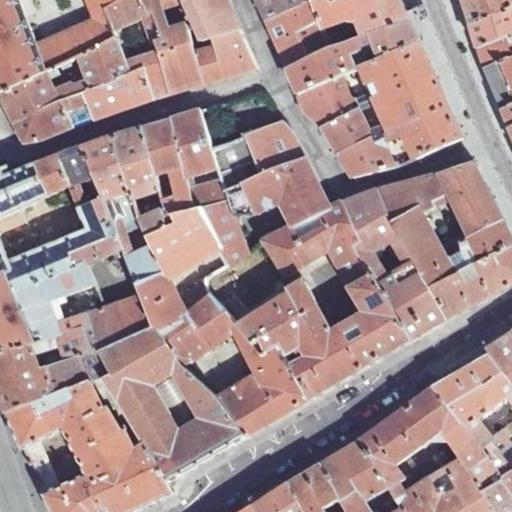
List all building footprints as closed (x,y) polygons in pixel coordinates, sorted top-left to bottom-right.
[(0,0),(0,95),(2,95),(56,71),(78,61),(119,43),(116,35),(107,13),(116,8),(124,2),(125,0),(0,0)] [(155,49),(157,48),(157,46),(164,43),(154,17),(148,20),(140,0),(125,0),(124,2),(116,8),(107,13),(116,35),(143,22),(155,49)] [(154,17),(164,12),(179,5),(186,3),(189,2),(196,0),(140,0),(148,20),(154,17)] [(196,0),(189,2),(203,43),(243,31),(229,0),(196,0)] [(269,23),(308,7),(306,1),(305,0),(258,0),(265,16),(269,23)] [(317,3),(328,31),(350,22),(360,28),(365,41),(372,38),(412,24),(400,0),(344,0),(332,5),(329,0),(323,0),(319,2),(317,3)] [(511,0),(463,0),(472,26),(511,7),(511,0)] [(328,31),(317,3),(308,7),(269,23),(283,52),(291,72),(336,52),(328,31)] [(511,7),(472,26),(480,49),(511,38),(511,7)] [(160,53),(172,96),(205,86),(192,47),(186,28),(172,33),(164,12),(154,17),(164,43),(157,46),(157,48),(160,53)] [(412,24),(372,38),(374,44),(379,54),(369,59),(371,65),(421,45),(417,35),(412,24)] [(192,47),(205,86),(260,70),(251,49),(243,31),(203,43),(192,47)] [(359,43),(361,49),(374,44),(372,38),(365,41),(359,43)] [(511,38),(480,49),(484,63),(497,95),(511,128),(511,38)] [(15,120),(17,125),(37,115),(86,96),(147,72),(143,60),(128,66),(119,43),(78,61),(87,84),(75,89),(71,87),(56,93),(52,83),(59,79),(56,71),(2,95),(15,120)] [(361,49),(359,43),(342,49),(336,52),(291,72),(308,116),(326,131),(355,180),(394,170),(385,151),(389,143),(393,142),(389,133),(374,140),(361,112),(362,111),(360,104),(351,101),(341,78),(359,70),(354,60),(361,57),(362,51),(361,49)] [(421,45),(371,65),(361,70),(389,133),(393,142),(407,136),(418,161),(464,141),(450,110),(421,45)] [(147,72),(155,101),(172,96),(160,53),(143,60),(147,72)] [(147,72),(86,96),(97,121),(127,111),(155,101),(147,72)] [(90,110),(95,122),(97,121),(86,96),(37,115),(17,125),(21,133),(26,142),(29,145),(44,142),(75,130),(70,117),(90,110)] [(70,117),(75,130),(81,128),(95,122),(90,110),(70,117)] [(176,120),(171,121),(190,181),(220,171),(214,152),(202,115),(203,111),(176,120)] [(149,128),(143,130),(150,150),(158,177),(177,171),(181,183),(178,184),(177,189),(180,199),(172,202),(167,186),(161,188),(162,191),(167,209),(163,211),(171,230),(178,226),(176,217),(198,210),(192,191),(190,181),(171,121),(149,128)] [(287,126),(214,152),(220,171),(223,180),(227,191),(252,182),(245,162),(260,158),(267,176),(307,161),(293,135),(287,126)] [(118,137),(113,139),(135,201),(162,191),(161,188),(158,177),(150,150),(143,130),(118,137)] [(104,200),(119,238),(126,236),(143,229),(144,228),(142,220),(135,201),(113,139),(89,148),(84,150),(104,200)] [(49,200),(74,189),(82,186),(91,182),(100,202),(104,200),(84,150),(56,160),(36,167),(49,200)] [(328,203),(307,161),(267,176),(252,182),(227,191),(230,199),(202,209),(222,248),(219,251),(228,265),(249,252),(237,217),(257,216),(282,205),(294,228),(332,210),(328,203)] [(414,184),(380,192),(401,239),(415,262),(422,274),(449,262),(425,215),(437,209),(434,203),(451,195),(454,201),(473,239),(506,222),(493,196),(479,170),(476,164),(414,184)] [(0,166),(0,268),(2,267),(11,289),(88,266),(119,254),(121,259),(127,256),(119,238),(104,200),(100,202),(90,206),(82,210),(90,231),(9,263),(0,242),(0,220),(49,200),(36,167),(12,176),(9,167),(1,170),(0,166)] [(223,180),(192,191),(198,210),(202,209),(230,199),(227,191),(223,180)] [(90,206),(82,186),(74,189),(82,210),(90,206)] [(380,192),(345,203),(411,342),(443,323),(449,319),(430,288),(422,274),(415,262),(390,277),(376,254),(401,239),(380,192)] [(345,203),(332,210),(294,228),(265,242),(286,277),(331,252),(366,315),(335,334),(306,282),(292,290),(293,293),(241,325),(240,327),(256,346),(264,340),(272,354),(284,347),(312,400),(394,352),(411,342),(345,203)] [(214,254),(219,251),(222,248),(202,209),(198,210),(176,217),(178,226),(171,230),(149,241),(154,250),(165,272),(138,283),(143,297),(160,325),(187,368),(236,335),(241,341),(259,375),(220,399),(247,438),(255,433),(312,400),(284,347),(272,354),(264,340),(256,346),(240,327),(241,325),(215,296),(213,298),(188,315),(171,280),(214,254)] [(163,211),(142,220),(144,228),(143,229),(149,241),(171,230),(163,211)] [(458,266),(455,260),(449,262),(422,274),(430,288),(511,248),(511,233),(506,222),(473,239),(462,244),(465,255),(474,251),(476,257),(458,266)] [(128,260),(135,258),(126,236),(119,238),(127,256),(128,260)] [(511,248),(430,288),(449,319),(495,295),(511,286),(511,248)] [(154,250),(135,258),(128,260),(138,283),(165,272),(154,250)] [(219,251),(214,254),(222,268),(228,265),(219,251)] [(465,255),(455,260),(458,266),(476,257),(474,251),(465,255)] [(2,267),(0,268),(0,356),(88,327),(85,320),(91,317),(90,312),(79,315),(80,317),(59,325),(52,304),(97,289),(88,266),(11,289),(2,267)] [(208,291),(211,295),(228,283),(219,270),(212,275),(207,280),(206,286),(208,291)] [(160,325),(143,297),(106,311),(101,313),(91,317),(85,320),(88,327),(98,350),(160,325)] [(98,350),(94,351),(104,376),(119,400),(144,436),(146,439),(169,484),(170,483),(179,478),(233,446),(234,447),(241,444),(248,440),(247,438),(220,399),(187,368),(160,325),(98,350)] [(61,346),(68,362),(94,351),(98,350),(88,327),(0,356),(0,390),(9,414),(76,388),(65,363),(41,372),(35,357),(61,346)] [(482,356),(486,361),(486,360),(511,394),(511,335),(509,337),(482,356)] [(41,372),(65,363),(68,362),(61,346),(35,357),(41,372)] [(94,351),(68,362),(65,363),(76,388),(94,380),(104,376),(94,351)] [(480,438),(475,441),(489,459),(502,477),(511,470),(511,394),(486,360),(486,361),(463,374),(437,389),(465,426),(476,420),(511,401),(511,403),(511,427),(489,440),(483,443),(480,438)] [(124,432),(110,405),(106,407),(94,380),(76,388),(9,414),(38,480),(46,495),(54,511),(136,511),(175,494),(170,483),(169,484),(146,439),(135,444),(128,431),(124,432)] [(417,404),(363,442),(390,489),(397,502),(405,497),(396,481),(403,477),(397,467),(443,435),(462,462),(469,472),(489,459),(475,441),(465,426),(437,389),(417,404)] [(476,420),(465,426),(475,441),(480,438),(483,443),(489,440),(476,420)] [(371,511),(366,504),(390,489),(363,442),(341,456),(290,486),(302,511),(371,511)] [(469,472),(496,511),(511,511),(511,497),(498,479),(502,477),(489,459),(469,472)] [(465,474),(452,483),(450,484),(453,489),(449,492),(452,496),(446,500),(433,479),(405,497),(397,502),(402,511),(496,511),(469,472),(462,462),(458,464),(465,474)] [(498,479),(511,497),(511,470),(502,477),(498,479)] [(445,472),(433,479),(446,500),(452,496),(449,492),(453,489),(450,484),(452,483),(445,472)] [(302,511),(290,486),(262,504),(255,508),(258,511),(302,511)]
